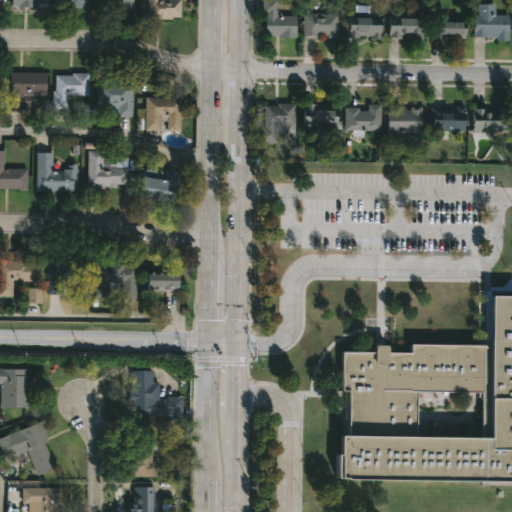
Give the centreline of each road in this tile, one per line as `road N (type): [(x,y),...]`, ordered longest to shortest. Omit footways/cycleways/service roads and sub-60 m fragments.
road 1 (residential): [(0,40),(100,42),(210,71),(511,74)]
road 2 (secondary): [(210,0),(207,511)]
road 3 (secondary): [(240,345),(243,0)]
road 4 (tertiary): [(0,336),(240,345)]
road 5 (residential): [(0,220),(113,223),(210,240)]
